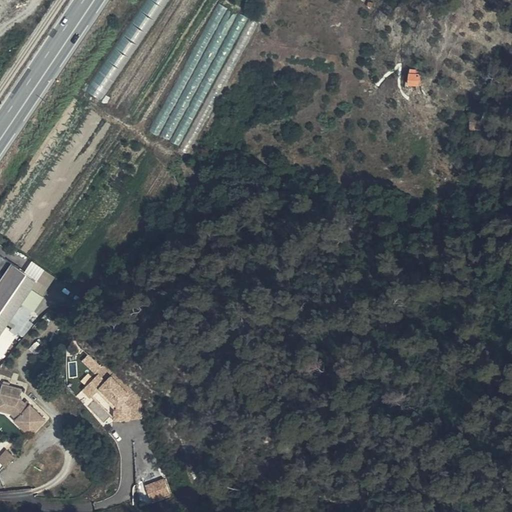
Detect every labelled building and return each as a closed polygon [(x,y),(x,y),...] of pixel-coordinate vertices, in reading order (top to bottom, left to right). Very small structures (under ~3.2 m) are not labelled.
[(145,0),(90,91),(106,100),(166,0),(145,0)] [(423,82),(421,67),(410,68),(413,83),(423,82)] [(478,126),(479,117),(470,115),(469,125),(478,126)] [(0,301),(29,260),(15,250),(0,271),(0,301)] [(38,267),(29,260),(0,301),(0,318),(3,320),(38,267)] [(33,325),(18,345),(26,350),(40,330),(33,325)] [(18,345),(15,350),(22,356),(26,350),(18,345)] [(0,384),(7,386),(19,389),(21,381),(9,377),(9,374),(3,373),(2,376),(0,381),(0,384)] [(94,378),(77,389),(84,399),(91,394),(106,414),(106,423),(120,424),(121,415),(115,408),(122,403),(106,382),(100,386),(94,378)] [(7,386),(2,403),(11,406),(18,412),(16,414),(32,430),(50,412),(33,396),(29,398),(21,390),(19,389),(7,386)] [(15,452),(8,445),(0,453),(0,454),(6,460),(15,452)] [(147,483),(153,501),(172,495),(166,477),(147,483)]
